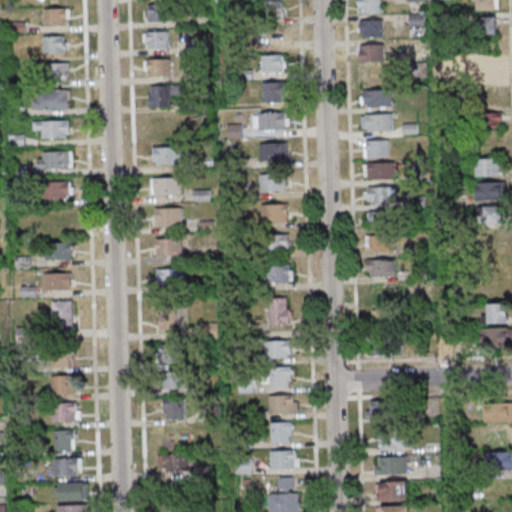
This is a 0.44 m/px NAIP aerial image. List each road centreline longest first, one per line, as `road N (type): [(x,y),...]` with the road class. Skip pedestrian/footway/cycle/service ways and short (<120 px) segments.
road 1 (residential): [(342,511),(325,0)]
road 2 (residential): [(122,511),(108,0)]
road 3 (residential): [(339,383),(511,375)]
